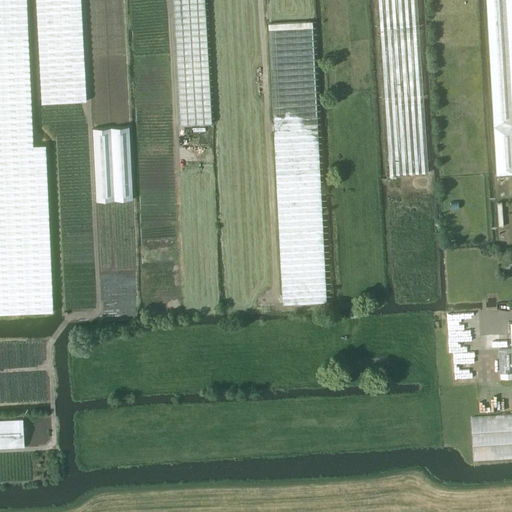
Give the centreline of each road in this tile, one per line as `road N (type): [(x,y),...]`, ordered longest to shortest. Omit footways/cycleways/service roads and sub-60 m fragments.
road 1 (track): [(98,308),(83,0)]
road 2 (track): [(260,0),(276,301)]
road 3 (track): [(168,0),(182,290)]
